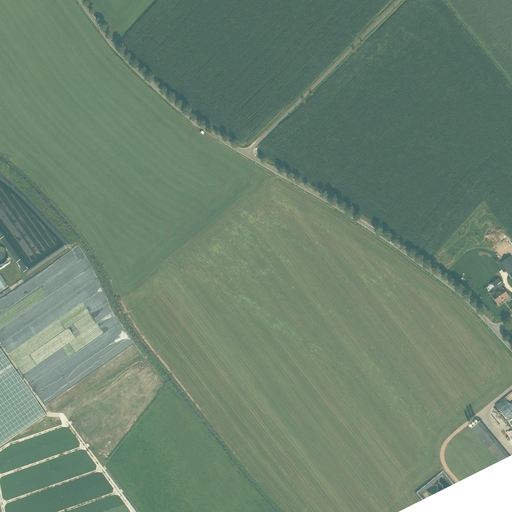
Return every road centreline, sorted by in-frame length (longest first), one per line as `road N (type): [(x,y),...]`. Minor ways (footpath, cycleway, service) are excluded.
road 1 (unclassified): [(494,330),(403,251),(245,154)]
road 2 (unclassified): [(79,0),(156,88),(245,154)]
road 3 (unclassified): [(245,154),(400,0)]
